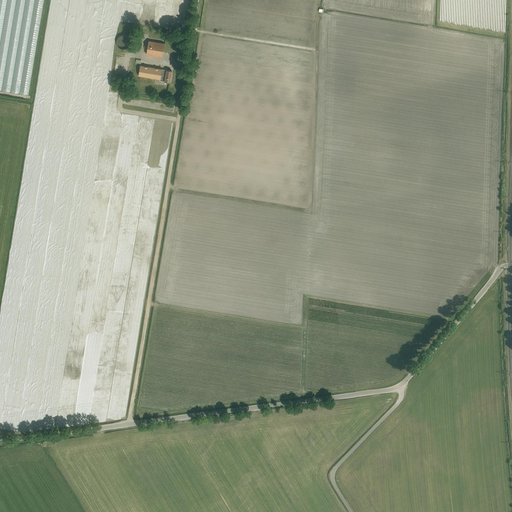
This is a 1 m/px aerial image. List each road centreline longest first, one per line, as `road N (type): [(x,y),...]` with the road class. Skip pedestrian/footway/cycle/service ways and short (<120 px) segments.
road 1 (unclassified): [(0,442),(400,386)]
road 2 (track): [(128,424),(187,76)]
road 3 (unclassified): [(400,386),(490,277),(511,265)]
road 4 (unclassified): [(351,511),(331,475),(398,403),(400,386)]
